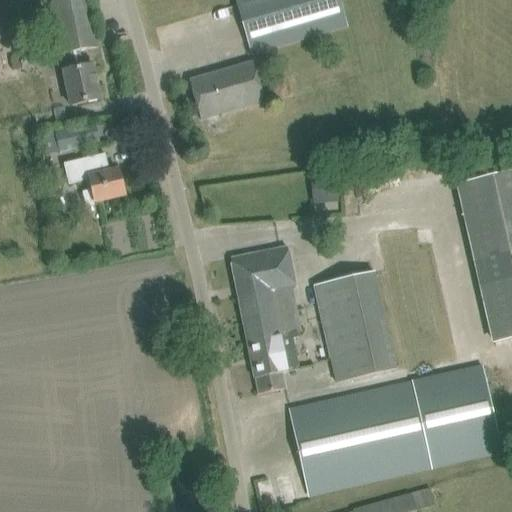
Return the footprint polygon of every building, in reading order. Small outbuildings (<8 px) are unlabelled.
[(51,0),(63,55),(80,52),(97,48),(87,0),(51,0)] [(235,0),(245,33),(264,27),(270,50),(347,27),(339,0),(235,0)] [(80,52),(63,55),(66,69),(63,70),(70,106),(100,100),(93,65),(83,67),(80,52)] [(37,54),(21,56),(23,70),(40,67),(37,54)] [(253,63),(209,76),(190,82),(201,120),(264,101),(253,63)] [(55,133),(59,149),(98,139),(94,123),(55,133)] [(85,178),(88,189),(81,192),(85,204),(94,201),(94,204),(125,196),(119,170),(110,172),(105,155),(63,165),(68,183),(85,178)] [(511,172),(461,184),(496,342),(511,338),(511,172)] [(231,259),(247,337),(300,326),(291,286),(295,286),(287,248),(231,259)] [(375,273),(335,282),(315,286),(337,383),(396,370),(375,273)] [(300,326),(247,337),(259,395),(286,389),(283,373),(300,370),(293,339),(299,338),(298,333),(301,332),(300,326)] [(482,367),(413,383),(433,469),(501,453),(482,367)] [(433,469),(413,383),(290,410),(310,496),(433,469)] [(353,511),(413,511),(410,497),(353,511)]
